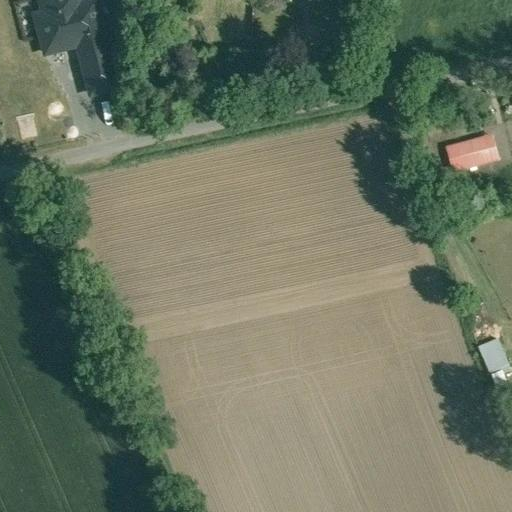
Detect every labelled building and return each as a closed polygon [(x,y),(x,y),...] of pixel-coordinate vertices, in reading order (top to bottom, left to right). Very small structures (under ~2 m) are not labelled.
[(78,0),(43,0),(54,42),(78,35),(87,33),(78,0)] [(102,29),(87,33),(78,35),(81,46),(80,46),(81,50),(106,43),(102,29)] [(78,35),(56,41),(58,52),(80,46),(81,46),(78,35)] [(81,50),(86,72),(87,71),(102,67),(111,65),(106,43),(81,50)] [(56,75),(52,63),(47,64),(51,77),(56,75)] [(111,65),(102,67),(104,77),(113,74),(111,65)] [(102,67),(87,71),(92,92),(107,88),(104,77),(102,67)] [(443,149),(450,175),(498,162),(491,136),(443,149)] [(476,347),(496,398),(507,394),(499,371),(506,368),(496,340),(476,347)]
